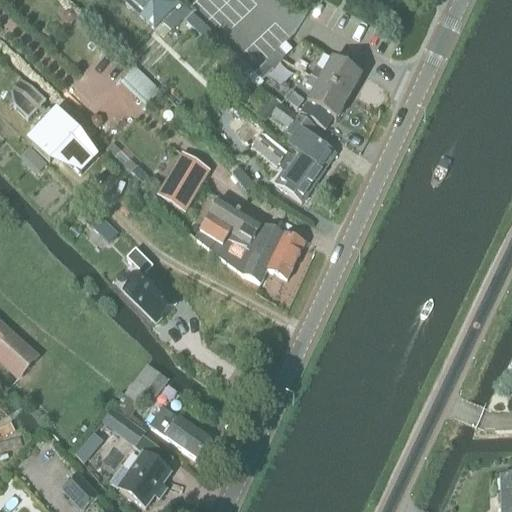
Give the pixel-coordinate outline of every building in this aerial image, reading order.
[(56,44),(64,43),(65,34),(55,23),(46,24),(45,33),(56,44)] [(277,53),(254,77),(261,84),(284,60),(277,53)] [(320,84),(349,101),(362,79),(332,62),(325,76),(316,71),(311,79),(320,84)] [(133,73),(122,84),(146,107),(157,96),(159,94),(139,75),(135,71),(133,73)] [(21,82),(12,92),(14,110),(24,119),(28,123),(45,106),(40,101),(21,82)] [(336,123),(349,101),(320,84),(307,106),(313,110),(311,113),(325,130),(331,120),(336,123)] [(298,112),(304,103),(291,93),(284,102),(298,112)] [(279,144),(299,158),(324,175),(336,157),(309,138),(314,131),(297,119),(297,118),(280,106),(271,119),(288,132),(279,144)] [(38,139),(29,148),(32,151),(48,167),(50,169),(50,168),(61,158),(81,179),(98,163),(49,113),(30,131),(38,139)] [(285,195),(302,206),(324,175),(299,158),(293,167),(288,163),(291,159),(287,156),(286,157),(263,138),(266,135),(247,119),(233,136),(248,148),(256,155),(276,171),(278,170),(283,173),(273,187),(285,195)] [(32,151),(22,160),(38,177),(48,167),(32,151)] [(185,218),(211,175),(181,154),(155,198),(185,218)] [(237,172),(231,178),(245,195),(254,189),(242,175),(241,173),(238,170),(237,171),(237,172)] [(107,225),(121,208),(107,195),(99,203),(104,207),(96,215),(107,225)] [(198,237),(195,242),(242,277),(242,278),(260,287),(266,274),(286,283),(305,247),(284,236),(261,225),(225,204),(218,202),(198,237)] [(107,246),(117,236),(100,220),(90,230),(107,246)] [(141,275),(122,294),(155,329),(176,309),(145,277),(152,270),(135,252),(126,260),(141,275)] [(0,323),(0,367),(18,384),(40,360),(0,323)] [(124,398),(114,410),(124,418),(134,405),(137,408),(147,394),(156,400),(168,385),(168,384),(150,370),(148,368),(147,367),(139,378),(126,395),(124,397),(124,398)] [(197,462),(210,444),(162,411),(149,429),(164,440),(165,440),(197,462)] [(122,469),(109,487),(116,492),(144,511),(146,511),(154,501),(159,504),(168,492),(163,489),(171,477),(166,473),(174,462),(143,440),(134,452),(140,457),(129,474),(122,469)] [(78,511),(86,511),(100,500),(77,476),(60,493),(78,511)] [(500,511),(511,511),(511,479),(500,480),(500,511)]
